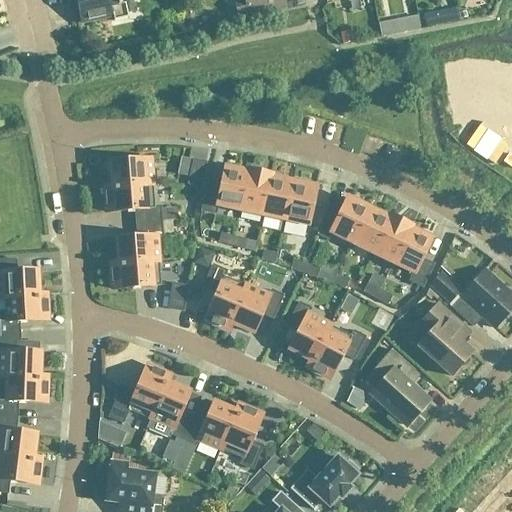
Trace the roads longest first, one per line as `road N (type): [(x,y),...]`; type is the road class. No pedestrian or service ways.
road 1 (residential): [(470,225),(374,172),(271,142),(156,129),(60,138)]
road 2 (residential): [(81,318),(216,355),(317,406),(412,468)]
road 3 (residential): [(66,511),(81,318)]
road 4 (residential): [(81,318),(60,138)]
road 5 (residential): [(412,468),(511,360)]
road 6 (residential): [(60,138),(22,0)]
